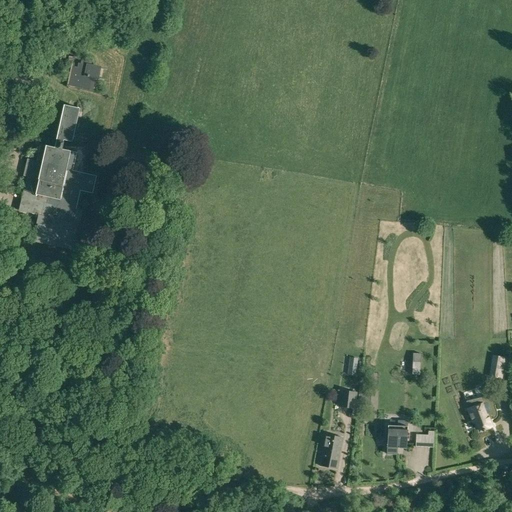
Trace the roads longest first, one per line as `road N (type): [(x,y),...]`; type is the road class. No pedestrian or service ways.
road 1 (track): [(317,487),(170,480),(101,465)]
road 2 (track): [(511,460),(433,479),(317,487)]
road 3 (unclassified): [(0,115),(56,52),(73,0)]
